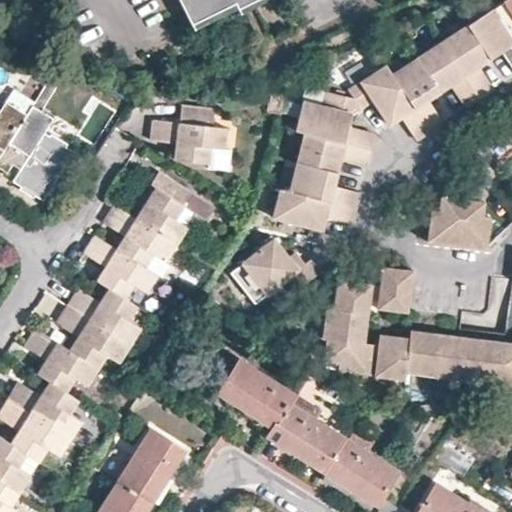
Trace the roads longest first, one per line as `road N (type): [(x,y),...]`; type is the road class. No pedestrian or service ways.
road 1 (residential): [(443,270),(381,228),(384,198),(511,97)]
road 2 (residential): [(313,511),(219,458),(187,511)]
road 3 (residential): [(122,144),(50,247)]
